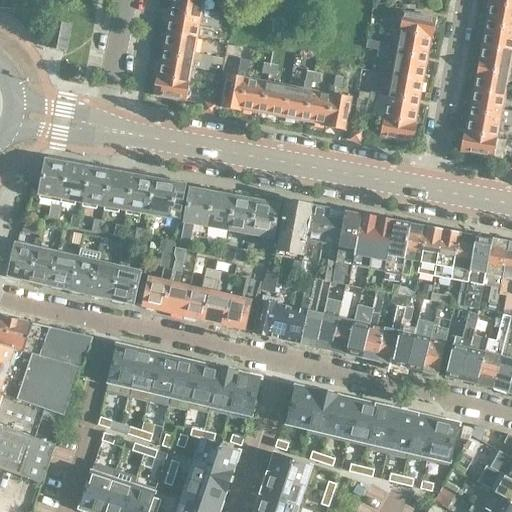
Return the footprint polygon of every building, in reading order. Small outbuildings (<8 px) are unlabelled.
[(172,0),(171,12),(219,21),(219,20),(220,13),(211,11),(211,10),(203,8),(204,0),(172,0)] [(511,7),(490,3),(490,4),(486,25),(511,29),(511,7)] [(171,12),(167,34),(198,39),(200,26),(208,28),(208,25),(231,30),(232,22),(219,20),(219,21),(171,12)] [(383,28),(400,31),(431,37),(431,38),(433,38),(436,18),(403,12),(402,19),(392,17),(391,22),(384,21),(383,28)] [(54,21),(49,47),(65,51),(70,25),(54,21)] [(511,29),(486,25),(482,47),(511,52),(511,29)] [(400,31),(396,53),(427,59),(431,38),(431,37),(400,31)] [(167,34),(163,55),(211,64),(213,56),(195,53),(198,39),(167,34)] [(378,50),(389,52),(390,44),(380,42),(378,50)] [(231,75),(230,78),(227,78),(221,107),(241,111),(241,109),(240,109),(246,77),(250,57),(249,57),(251,49),(230,45),(228,54),(242,57),(240,68),(239,68),(238,76),(231,75)] [(511,52),(482,47),(478,68),(509,74),(511,59),(511,52)] [(388,59),(389,52),(378,50),(372,49),(370,56),(388,59)] [(396,53),(392,74),(423,80),(427,59),(396,53)] [(268,81),(262,113),(284,117),(289,85),(278,83),(280,70),(282,70),(284,56),(273,54),(271,65),(269,76),(268,81)] [(163,55),(159,76),(159,77),(190,82),(193,68),(210,71),(211,64),(163,55)] [(271,65),(263,64),(261,75),(269,76),(271,65)] [(478,68),(474,89),(506,95),(509,74),(478,68)] [(289,85),(284,117),(305,121),(311,89),(312,84),(314,73),(308,72),(306,81),(305,80),(303,88),(289,85)] [(322,75),(314,73),(312,84),(320,86),(322,75)] [(423,80),(392,74),(388,96),(419,101),(423,80)] [(190,82),(159,77),(159,76),(157,76),(154,95),(187,101),(190,82)] [(240,109),(241,109),(262,113),(268,81),(246,77),(240,109)] [(343,78),(336,77),(334,88),(341,89),(343,78)] [(381,95),(382,88),(372,86),(370,93),(381,95)] [(311,89),(305,121),(326,125),(327,125),(333,93),(311,89)] [(474,89),(470,110),(501,116),(506,95),(474,89)] [(327,125),(326,125),(326,127),(346,131),(352,98),(348,97),(348,96),(333,93),(327,125)] [(381,95),(370,93),(369,100),(380,102),(381,95)] [(388,96),(384,117),(415,123),(419,101),(388,96)] [(204,103),(203,112),(214,114),(216,105),(204,103)] [(466,131),(466,132),(497,138),(501,116),(470,110),(466,131)] [(384,117),(380,137),(413,143),(417,123),(415,123),(384,117)] [(351,129),(349,139),(361,141),(363,131),(351,129)] [(497,138),(466,132),(466,131),(464,131),(460,151),(494,157),(504,159),(507,140),(497,138)] [(41,175),(36,195),(53,198),(52,205),(50,217),(58,218),(61,206),(62,199),(63,200),(70,164),(60,162),(60,160),(49,158),(49,160),(47,159),(43,175),(41,175)] [(70,164),(63,200),(84,204),(92,168),(82,166),(82,164),(71,162),(70,164)] [(92,168),(84,204),(106,207),(113,172),(104,170),(104,168),(93,166),(92,168)] [(113,172),(106,207),(128,211),(135,176),(126,174),(126,172),(114,170),(113,172)] [(135,176),(128,211),(149,215),(156,179),(147,178),(147,176),(135,174),(135,176)] [(156,179),(149,215),(171,219),(171,217),(181,219),(188,185),(169,182),(169,180),(157,178),(156,179)] [(190,188),(184,223),(180,245),(190,247),(194,225),(207,227),(214,192),(211,192),(209,189),(202,187),(199,190),(190,188)] [(214,192),(207,227),(229,231),(236,196),(232,196),(231,193),(223,192),(221,194),(214,192)] [(236,196),(229,231),(251,235),(258,200),(246,198),(245,195),(239,194),(237,196),(236,196)] [(258,200),(251,235),(267,238),(267,237),(273,238),(279,204),(269,202),(268,200),(260,198),(258,200)] [(285,200),(284,205),(275,251),(303,256),(313,205),(285,200)] [(313,205),(303,256),(312,257),(314,243),(324,244),(331,209),(329,209),(329,208),(313,205)] [(331,209),(324,244),(331,245),(324,281),(332,282),(347,212),(331,209)] [(347,212),(332,282),(342,284),(344,273),(350,274),(355,250),(356,250),(363,214),(362,214),(362,215),(347,212)] [(71,225),(79,227),(82,215),(73,213),(71,225)] [(363,214),(356,250),(353,264),(369,268),(372,253),(379,217),(363,214)] [(92,229),(101,231),(103,219),(95,217),(92,229)] [(372,253),(369,268),(385,271),(386,264),(394,221),(394,220),(379,217),(372,253)] [(394,221),(386,264),(385,271),(394,273),(401,275),(401,274),(411,224),(394,221)] [(33,234),(41,236),(43,224),(35,222),(33,234)] [(115,234),(123,236),(126,224),(118,222),(115,234)] [(411,224),(401,274),(409,275),(412,261),(421,262),(428,226),(427,226),(426,227),(411,224)] [(53,238),(61,240),(64,228),(56,226),(53,238)] [(136,238),(144,240),(147,228),(139,226),(136,238)] [(428,226),(421,262),(419,272),(434,276),(437,265),(444,229),(428,226)] [(434,276),(435,276),(452,279),(461,233),(459,233),(460,232),(444,229),(437,265),(434,276)] [(150,248),(174,254),(178,240),(154,233),(150,248)] [(461,233),(452,279),(462,281),(460,290),(459,290),(456,306),(463,308),(465,298),(468,282),(470,272),(470,271),(471,271),(478,237),(461,233)] [(95,246),(103,248),(104,240),(105,236),(97,234),(95,246)] [(92,237),(84,236),(82,246),(90,248),(92,237)] [(468,282),(465,298),(473,299),(476,284),(484,285),(493,239),(478,237),(471,271),(470,271),(470,272),(468,282)] [(115,251),(123,252),(126,240),(118,239),(115,251)] [(493,239),(484,285),(491,287),(488,302),(496,304),(497,304),(498,303),(499,291),(500,292),(510,242),(493,239)] [(206,240),(204,249),(211,251),(213,241),(206,240)] [(19,244),(16,243),(9,275),(13,276),(12,278),(22,280),(22,278),(30,280),(38,247),(19,242),(19,244)] [(511,242),(510,242),(500,292),(507,293),(511,293),(511,242)] [(144,256),(146,244),(138,243),(136,254),(144,256)] [(38,247),(30,280),(32,281),(32,282),(42,285),(43,283),(51,285),(59,251),(38,247)] [(176,259),(163,311),(172,313),(174,316),(181,317),(183,315),(190,285),(179,283),(186,250),(176,247),(174,254),(176,259)] [(246,262),(248,251),(226,247),(224,258),(246,262)] [(92,294),(100,261),(102,252),(92,250),(90,258),(79,256),(71,289),(74,290),(73,292),(83,294),(83,292),(92,294)] [(59,251),(51,285),(53,285),(53,287),(62,289),(63,288),(71,289),(79,256),(59,251)] [(150,277),(143,306),(145,307),(147,309),(152,311),(155,309),(163,311),(176,259),(174,254),(162,252),(160,265),(163,268),(160,278),(155,277),(154,278),(150,277)] [(100,261),(92,294),(92,296),(101,298),(102,296),(112,299),(120,265),(100,261)] [(120,265),(112,299),(114,299),(113,301),(123,303),(123,301),(133,303),(140,271),(137,271),(137,269),(120,265)] [(190,285),(183,315),(186,316),(187,319),(193,320),(195,318),(203,320),(213,280),(215,270),(208,269),(206,278),(204,278),(202,288),(190,285)] [(311,278),(312,271),(301,269),(300,276),(311,278)] [(211,290),(203,320),(213,322),(214,325),(221,326),(223,324),(231,294),(219,292),(222,282),(220,281),(222,272),(215,270),(213,280),(211,290)] [(278,273),(267,271),(264,281),(276,284),(278,273)] [(293,307),(285,341),(299,344),(308,310),(310,298),(315,279),(308,278),(304,296),(301,309),(293,307)] [(308,310),(299,344),(315,347),(324,314),(317,312),(324,280),(315,279),(310,298),(308,310)] [(244,329),(255,282),(245,280),(241,297),(231,294),(223,324),(225,325),(226,327),(234,329),(235,327),(244,329)] [(393,283),(391,291),(398,292),(400,285),(393,283)] [(338,317),(330,351),(345,354),(353,320),(347,319),(352,294),(360,295),(361,287),(345,284),(343,296),(338,317)] [(431,299),(433,291),(434,286),(425,284),(422,297),(431,299)] [(413,296),(415,288),(400,285),(398,292),(413,296)] [(353,320),(345,354),(361,358),(369,324),(372,311),(378,290),(361,287),(360,295),(367,297),(361,322),(353,320)] [(369,324),(361,358),(376,361),(385,327),(377,326),(381,313),(385,292),(378,290),(372,311),(369,324)] [(279,298),(270,337),(285,341),(293,307),(286,305),(289,293),(280,291),(279,298)] [(431,299),(448,303),(450,294),(433,291),(431,299)] [(385,327),(376,361),(391,365),(399,331),(406,306),(409,296),(394,292),(391,302),(398,304),(395,317),(392,329),(385,327)] [(263,294),(253,333),(270,337),(279,298),(263,294)] [(324,314),(315,347),(330,351),(338,317),(343,296),(336,295),(331,315),(324,314)] [(399,331),(391,365),(407,368),(415,335),(407,333),(410,320),(413,308),(406,306),(399,331)] [(494,320),(496,313),(486,311),(485,318),(494,320)] [(453,344),(446,376),(461,380),(469,347),(470,348),(473,335),(478,314),(469,312),(460,345),(457,344),(457,345),(453,344)] [(0,315),(0,344),(16,348),(16,350),(24,353),(24,352),(32,354),(33,353),(81,368),(82,368),(89,349),(93,337),(94,334),(0,315)] [(415,335),(407,368),(421,371),(429,339),(433,325),(433,324),(435,317),(435,316),(428,315),(426,324),(425,324),(422,337),(415,335)] [(492,389),(508,329),(511,317),(503,315),(497,341),(489,339),(477,385),(492,389)] [(429,339),(421,371),(438,375),(445,343),(449,329),(437,327),(433,325),(429,339)] [(511,375),(511,358),(511,351),(511,330),(508,329),(492,389),(506,393),(511,375)] [(469,347),(461,380),(477,385),(489,339),(473,335),(470,348),(469,347)] [(0,344),(0,393),(65,415),(81,368),(33,353),(32,354),(24,352),(24,353),(16,350),(16,348),(0,344)] [(127,397),(138,350),(136,349),(136,348),(129,346),(128,348),(116,345),(105,392),(127,397)] [(147,401),(158,355),(157,355),(138,350),(127,397),(147,401)] [(167,406),(178,359),(176,359),(177,357),(169,356),(169,357),(159,355),(158,355),(147,401),(167,406)] [(187,411),(198,364),(197,364),(178,359),(167,406),(187,411)] [(207,413),(218,368),(217,368),(198,364),(187,411),(188,411),(189,409),(207,413)] [(228,415),(238,372),(218,368),(207,413),(208,413),(209,411),(228,415)] [(228,415),(250,420),(260,378),(239,374),(239,373),(238,372),(228,415)] [(307,434),(317,391),(316,391),(316,392),(295,387),(286,424),(307,429),(306,433),(307,434)] [(327,438),(337,396),(317,391),(307,434),(327,438)] [(0,393),(0,423),(3,425),(3,426),(35,437),(42,418),(62,426),(66,415),(65,415),(0,393)] [(347,443),(356,401),(338,397),(338,396),(337,396),(327,438),(347,443)] [(366,450),(376,405),(375,405),(356,401),(347,443),(365,447),(365,450),(366,450)] [(386,455),(396,410),(376,405),(366,450),(386,455)] [(406,459),(416,414),(396,410),(386,455),(406,459)] [(426,462),(436,420),(417,415),(417,414),(416,414),(406,459),(407,460),(407,457),(426,462)] [(109,429),(112,421),(100,418),(98,425),(109,429)] [(448,467),(458,425),(446,422),(446,420),(439,418),(438,420),(436,420),(426,462),(448,467)] [(0,468),(23,476),(43,483),(56,444),(35,437),(3,426),(3,425),(0,423),(0,468)] [(485,428),(475,426),(471,439),(482,441),(485,428)] [(138,438),(141,431),(130,427),(127,435),(138,438)] [(201,439),(203,431),(191,429),(190,436),(201,439)] [(152,435),(141,431),(138,438),(150,442),(152,435)] [(213,442),(215,434),(203,431),(201,439),(213,442)] [(113,445),(115,437),(104,433),(101,441),(113,445)] [(169,449),(173,437),(165,435),(161,446),(169,449)] [(184,449),(187,437),(180,435),(176,446),(184,449)] [(241,446),(243,439),(232,435),(229,443),(241,446)] [(202,440),(195,460),(232,473),(232,471),(231,471),(238,452),(202,440)] [(288,444),(277,440),(274,447),(286,451),(288,444)] [(143,455),(146,447),(134,443),(132,451),(143,455)] [(154,459),(157,451),(146,447),(143,455),(154,459)] [(321,463),(323,456),(312,452),(309,459),(321,463)] [(511,461),(509,467),(484,453),(479,462),(478,460),(477,461),(511,480),(511,461)] [(317,468),(274,454),(268,473),(267,473),(266,474),(310,489),(317,468)] [(332,467),(334,459),(323,456),(321,463),(332,467)] [(225,492),(232,473),(195,460),(188,479),(225,492)] [(175,475),(179,463),(171,461),(168,472),(175,475)] [(511,480),(477,461),(473,468),(488,477),(483,487),(494,493),(511,503),(511,480)] [(87,511),(101,511),(115,470),(94,463),(78,509),(87,511)] [(360,475),(362,467),(350,464),(349,472),(360,475)] [(466,471),(454,464),(451,469),(464,476),(466,471)] [(372,477),(373,470),(362,467),(360,475),(372,477)] [(0,511),(33,511),(43,483),(23,476),(0,468),(0,511)] [(123,511),(134,481),(133,481),(132,486),(113,479),(116,470),(115,470),(101,511),(123,511)] [(171,486),(175,475),(168,472),(164,484),(171,486)] [(310,490),(310,489),(266,474),(260,493),(302,507),(308,489),(310,490)] [(400,484),(402,477),(390,474),(388,481),(400,484)] [(411,487),(413,479),(402,477),(400,484),(411,487)] [(218,511),(224,492),(225,493),(225,492),(188,479),(182,498),(178,496),(177,497),(218,511)] [(147,511),(156,489),(134,481),(123,511),(147,511)] [(431,492),(433,484),(421,481),(420,489),(431,492)] [(332,496),(335,484),(328,482),(324,493),(332,496)] [(447,482),(443,489),(456,496),(460,489),(447,482)] [(456,496),(443,489),(437,500),(449,507),(456,496)] [(300,511),(302,507),(260,493),(260,494),(254,511),(300,511)] [(328,507),(332,496),(324,493),(320,504),(328,507)] [(479,494),(474,503),(489,511),(511,511),(511,503),(494,493),(490,500),(479,494)] [(217,511),(218,511),(177,497),(172,511),(217,511)] [(153,498),(149,509),(157,511),(161,500),(153,498)] [(489,511),(474,503),(469,510),(471,511),(489,511)]
